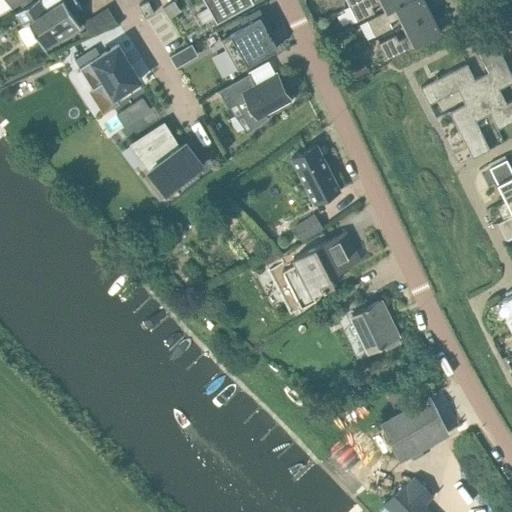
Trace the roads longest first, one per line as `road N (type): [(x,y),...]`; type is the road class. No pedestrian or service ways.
road 1 (unclassified): [(511,457),(419,289),(288,0)]
road 2 (unclassified): [(194,119),(120,0)]
road 3 (residential): [(511,281),(473,301),(511,375)]
